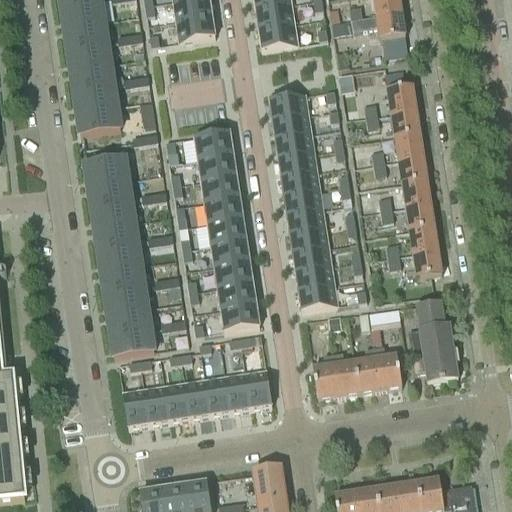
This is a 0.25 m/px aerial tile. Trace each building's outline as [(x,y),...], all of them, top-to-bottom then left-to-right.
[(56,0),(57,8),(58,11),(58,13),(95,7),(104,6),(103,0),(56,0)] [(152,0),(144,1),(145,12),(154,11),(152,0)] [(208,0),(172,0),(174,9),(209,4),(208,0)] [(289,0),(252,0),(255,17),(291,12),(289,0)] [(398,0),(372,0),(376,23),(402,19),(398,0)] [(123,3),(112,5),(112,9),(124,8),(137,6),(137,5),(136,1),(123,3)] [(209,4),(174,9),(177,30),(212,25),(209,4)] [(95,7),(58,13),(61,34),(98,28),(108,27),(104,6),(95,7)] [(322,6),(313,7),(315,17),(324,16),(322,6)] [(154,11),(145,12),(146,22),(155,21),(154,11)] [(291,12),(255,17),(258,38),(294,32),(291,12)] [(349,14),(351,27),(362,25),(360,12),(349,14)] [(402,19),(376,23),(380,47),(406,43),(402,19)] [(212,25),(177,30),(180,51),(216,46),(212,25)] [(353,39),(365,37),(362,25),(351,27),(353,39)] [(98,28),(61,34),(62,38),(65,55),(67,55),(105,49),(111,48),(108,27),(98,28)] [(294,32),(258,38),(262,58),(297,53),(294,32)] [(326,36),(317,37),(319,47),(327,46),(326,36)] [(158,41),(149,42),(150,53),(159,52),(158,41)] [(67,55),(65,55),(66,64),(67,74),(68,77),(70,76),(108,71),(114,70),(111,48),(105,49),(67,55)] [(70,76),(68,77),(71,98),(73,98),(111,92),(117,91),(114,70),(108,71),(70,76)] [(148,82),(124,86),(125,91),(148,87),(148,82)] [(149,91),(148,87),(125,91),(125,95),(149,91)] [(73,98),(71,98),(74,120),(77,120),(115,114),(121,113),(117,91),(111,92),(73,98)] [(387,96),(391,121),(417,117),(413,92),(387,96)] [(335,97),(326,98),(327,108),(336,107),(335,97)] [(305,102),(269,107),(272,126),(307,121),(305,102)] [(358,126),(365,125),(378,123),(376,110),(357,113),(358,126)] [(77,120),(74,120),(75,127),(77,136),(78,143),(80,143),(118,137),(124,136),(121,113),(115,114),(77,120)] [(338,117),(329,118),(330,129),(339,128),(338,117)] [(391,121),(395,143),(420,139),(417,117),(391,121)] [(307,121),(272,126),(275,145),(310,140),(307,121)] [(379,135),(378,123),(365,125),(367,137),(379,135)] [(230,139),(194,144),(197,166),(233,160),(230,139)] [(395,143),(398,167),(424,163),(420,139),(395,143)] [(133,144),(133,148),(158,145),(157,140),(133,144)] [(310,140),(275,145),(278,165),(313,159),(310,140)] [(342,144),(333,145),(335,156),(343,155),(342,144)] [(134,153),(158,149),(158,145),(133,148),(134,153)] [(175,147),(166,148),(167,159),(176,158),(175,147)] [(343,155),(335,156),(336,166),(345,165),(343,155)] [(370,158),(372,171),(384,169),(382,156),(370,158)] [(313,159),(278,165),(281,184),(316,178),(313,159)] [(233,160),(197,166),(201,187),(236,182),(233,160)] [(83,169),(84,176),(86,192),(88,192),(126,186),(131,186),(127,163),(122,163),(84,169),(83,169)] [(398,167),(402,191),(428,188),(424,163),(398,167)] [(372,171),(374,182),(375,183),(386,182),(384,169),(372,171)] [(316,178),(281,184),(284,203),(319,197),(316,178)] [(180,181),(171,182),(172,192),(181,191),(180,181)] [(236,182),(201,187),(204,209),(240,204),(236,182)] [(349,183),(340,184),(341,194),(350,193),(349,183)] [(88,192),(86,192),(88,204),(89,213),(89,214),(91,214),(129,209),(134,208),(131,186),(126,186),(88,192)] [(402,191),(406,217),(431,212),(428,188),(402,191)] [(181,191),(172,192),(174,203),(182,202),(181,191)] [(350,193),(341,194),(342,205),(351,204),(350,193)] [(319,197),(284,203),(286,222),(322,217),(319,197)] [(377,218),(379,217),(392,215),(390,203),(378,205),(379,211),(376,211),(377,218)] [(240,204),(204,209),(207,231),(243,226),(240,204)] [(91,214),(89,214),(92,235),(94,235),(132,229),(137,229),(134,208),(129,209),(91,214)] [(406,217),(410,238),(435,234),(431,212),(406,217)] [(381,230),(394,228),(392,215),(379,217),(381,230)] [(322,217),(286,222),(289,241),(325,236),(322,217)] [(354,221),(345,222),(347,232),(355,231),(354,221)] [(186,223),(177,224),(178,234),(187,233),(186,223)] [(243,226),(207,231),(211,253),(246,247),(243,226)] [(94,235),(92,235),(95,257),(98,257),(135,251),(140,251),(137,229),(132,229),(94,235)] [(355,231),(347,232),(348,243),(357,241),(355,231)] [(410,238),(413,263),(439,259),(435,234),(410,238)] [(325,236),(289,241),(292,260),(328,255),(325,236)] [(148,244),(149,249),(160,247),(173,245),(172,241),(159,243),(148,244)] [(189,244),(181,245),(182,256),(191,255),(189,244)] [(149,254),(161,252),(174,250),(173,245),(160,247),(149,249),(149,254)] [(246,247),(211,253),(214,274),(250,269),(246,247)] [(385,252),(387,264),(399,262),(397,250),(385,252)] [(98,257),(95,257),(97,267),(98,275),(98,278),(101,278),(139,273),(143,272),(140,251),(135,251),(98,257)] [(191,255),(182,256),(183,266),(192,265),(191,255)] [(328,255),(292,260),(295,280),(331,274),(328,255)] [(360,258),(351,259),(353,270),(362,269),(360,258)] [(417,285),(442,281),(439,259),(413,263),(417,285)] [(389,276),(401,274),(399,262),(387,264),(389,276)] [(250,269),(214,274),(217,296),(253,291),(250,269)] [(362,269),(353,270),(354,280),(363,279),(362,269)] [(101,278),(98,278),(102,301),(104,300),(142,295),(147,294),(143,272),(139,273),(101,278)] [(331,274),(295,280),(298,299),(334,293),(331,274)] [(179,283),(155,287),(155,292),(179,288),(179,283)] [(196,287),(187,289),(189,299),(197,298),(196,287)] [(180,292),(179,288),(155,292),(156,296),(180,292)] [(253,291),(217,296),(221,318),(256,313),(253,291)] [(334,293),(298,299),(301,318),(337,313),(334,293)] [(104,300),(102,301),(102,302),(105,322),(142,316),(150,315),(147,294),(142,295),(104,300)] [(365,297),(357,298),(358,309),(367,308),(365,297)] [(197,298),(189,299),(190,309),(199,308),(197,298)] [(450,331),(446,332),(442,308),(417,312),(420,336),(420,337),(412,339),(416,364),(415,364),(417,380),(426,379),(427,389),(458,384),(450,331)] [(256,313),(221,318),(224,340),(260,334),(256,313)] [(142,316),(105,322),(106,328),(107,335),(107,339),(108,343),(145,338),(153,337),(150,315),(142,316)] [(362,341),(370,340),(367,319),(359,320),(362,341)] [(328,324),(330,339),(341,337),(339,322),(328,324)] [(370,331),(374,355),(383,354),(380,330),(374,331),(370,331)] [(203,331),(194,332),(195,343),(204,342),(203,331)] [(108,343),(111,365),(156,358),(153,337),(145,338),(108,343)] [(250,344),(240,345),(241,353),(251,352),(250,344)] [(240,345),(229,346),(230,355),(241,353),(240,345)] [(210,349),(199,351),(200,359),(211,358),(210,349)] [(374,355),(380,396),(402,393),(397,360),(385,362),(384,354),(383,354),(374,355)] [(354,366),(359,399),(380,396),(374,355),(365,356),(366,364),(354,366)] [(191,360),(180,362),(181,370),(192,369),(191,360)] [(333,361),(338,402),(359,399),(354,366),(343,368),(342,360),(333,361)] [(318,405),(338,402),(333,361),(324,362),(325,371),(313,373),(318,405)] [(180,362),(170,363),(171,371),(181,370),(180,362)] [(150,366),(140,367),(141,375),(151,374),(150,366)] [(140,367),(129,369),(130,377),(141,375),(140,367)] [(0,508),(27,506),(14,381),(1,382),(0,371),(0,508)] [(266,378),(246,381),(251,417),(272,413),(266,378)] [(246,381),(225,384),(231,420),(251,417),(246,381)] [(225,384),(205,387),(210,423),(231,420),(225,384)] [(205,387),(184,390),(189,426),(210,423),(205,387)] [(184,390),(164,393),(169,429),(189,426),(184,390)] [(164,393),(143,397),(148,432),(169,429),(164,393)] [(143,397),(122,400),(128,435),(148,432),(143,397)] [(256,511),(286,507),(281,473),(251,477),(256,511)] [(418,487),(422,511),(443,511),(442,499),(439,484),(418,487)] [(210,511),(207,487),(181,491),(184,511),(210,511)] [(397,490),(400,511),(422,511),(418,487),(397,490)] [(376,494),(378,511),(400,511),(397,490),(376,494)] [(184,511),(181,491),(156,495),(158,511),(184,511)] [(442,499),(443,511),(473,511),(471,492),(449,496),(450,497),(442,499)] [(355,497),(357,511),(378,511),(376,494),(355,497)] [(158,511),(156,495),(131,499),(133,511),(158,511)] [(357,511),(355,497),(334,500),(334,501),(335,511),(357,511)]
